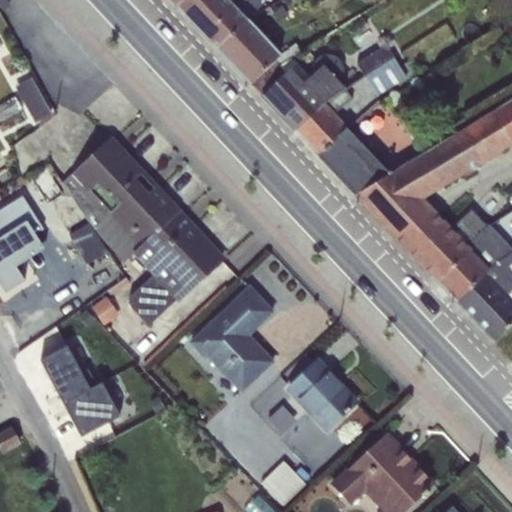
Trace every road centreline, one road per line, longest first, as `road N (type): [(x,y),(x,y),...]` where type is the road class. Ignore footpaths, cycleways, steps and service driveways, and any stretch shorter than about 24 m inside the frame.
road 1 (secondary): [(511,428),(108,0)]
road 2 (residential): [(20,396),(77,511)]
